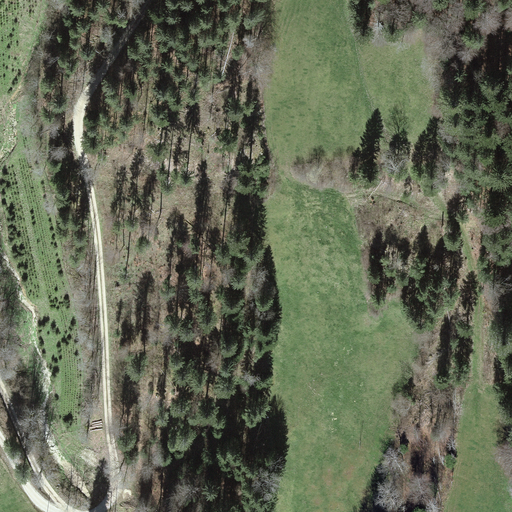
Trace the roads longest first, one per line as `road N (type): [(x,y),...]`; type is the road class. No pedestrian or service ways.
road 1 (track): [(149,0),(78,114),(98,252),(113,470),(99,511)]
road 2 (track): [(71,511),(40,474),(0,381)]
